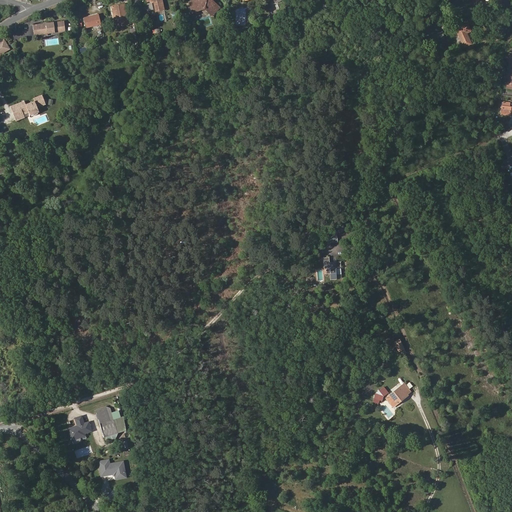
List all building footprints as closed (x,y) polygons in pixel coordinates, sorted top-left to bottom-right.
[(164,9),(162,0),(146,0),(147,2),(153,0),(155,11),(164,9)] [(213,1),(211,0),(195,0),(190,1),(193,12),(205,8),(212,15),(219,7),(213,1)] [(128,25),(124,4),(114,6),(118,27),(128,25)] [(100,24),(98,14),(84,18),(86,27),(100,24)] [(447,27),(443,17),(438,19),(442,29),(447,27)] [(65,31),(64,21),(57,22),(33,25),(34,35),(56,32),(65,31)] [(471,44),(466,33),(470,31),(467,24),(456,30),(460,38),(461,41),(464,47),(471,44)] [(430,43),(444,38),(441,32),(428,37),(430,43)] [(0,41),(0,54),(10,50),(4,39),(0,41)] [(39,112),(37,108),(46,104),(42,95),(33,99),(34,102),(26,105),(24,101),(10,107),(13,114),(22,111),(24,115),(29,113),(30,115),(31,115),(38,112),(39,112)] [(510,115),(511,107),(502,106),(501,114),(510,115)] [(24,115),(22,111),(13,114),(16,121),(25,117),(24,115)] [(337,232),(343,227),(340,223),(323,237),(326,241),(337,232)] [(338,242),(337,232),(326,241),(325,242),(326,246),(331,246),(330,243),(338,242)] [(341,266),(340,262),(341,262),(341,261),(330,262),(329,256),(329,257),(324,257),(323,257),(324,269),(325,269),(325,268),(330,268),(331,280),(331,279),(336,278),(336,279),(336,278),(335,267),(341,267),(341,266)] [(404,350),(399,340),(394,342),(399,352),(404,350)] [(403,397),(407,394),(411,392),(404,383),(390,395),(397,404),(404,398),(403,397)] [(382,401),(384,395),(379,393),(375,402),(378,404),(380,400),(382,401)] [(397,404),(390,395),(385,398),(393,407),(397,404)] [(114,420),(110,408),(106,406),(111,421),(113,420),(114,420)] [(117,434),(113,420),(111,421),(108,422),(103,407),(95,409),(99,423),(104,438),(117,434)] [(85,436),(84,433),(91,431),(88,422),(84,424),(82,417),(75,419),(78,427),(78,429),(76,429),(76,427),(70,429),(71,433),(69,433),(71,439),(72,439),(76,438),(76,439),(80,437),(85,436)] [(115,441),(117,434),(104,438),(111,442),(115,441)] [(109,459),(97,460),(99,477),(113,475),(114,480),(126,478),(123,460),(109,462),(109,459)]
